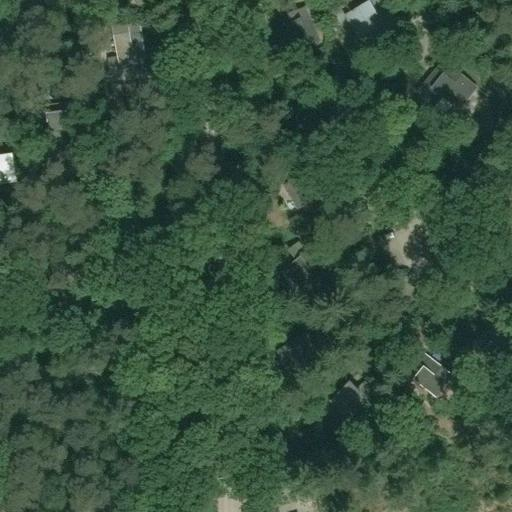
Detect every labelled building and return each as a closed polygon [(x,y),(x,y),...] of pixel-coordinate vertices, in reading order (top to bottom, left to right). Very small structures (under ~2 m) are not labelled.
[(359,40),(381,28),(387,39),(401,32),(386,3),(381,6),(377,0),(375,0),(346,16),(359,40)] [(275,32),(286,56),(319,42),(308,18),(275,32)] [(113,33),(119,66),(120,68),(146,63),(140,29),(113,33)] [(475,89),(471,86),(444,64),(419,95),(432,105),(440,96),(458,110),(475,89)] [(45,108),(51,143),(77,139),(72,104),(45,108)] [(0,185),(17,183),(13,157),(0,158),(0,185)] [(315,168),(308,172),(284,187),(298,210),(329,191),(315,168)] [(295,298),(323,276),(307,255),(279,276),(295,298)] [(511,341),(496,327),(478,347),(504,370),(511,361),(511,341)] [(307,335),(277,353),(291,376),(321,358),(307,335)] [(425,355),(418,364),(425,370),(415,382),(436,398),(452,377),(425,355)] [(356,378),(331,403),(349,422),(375,398),(356,378)]
